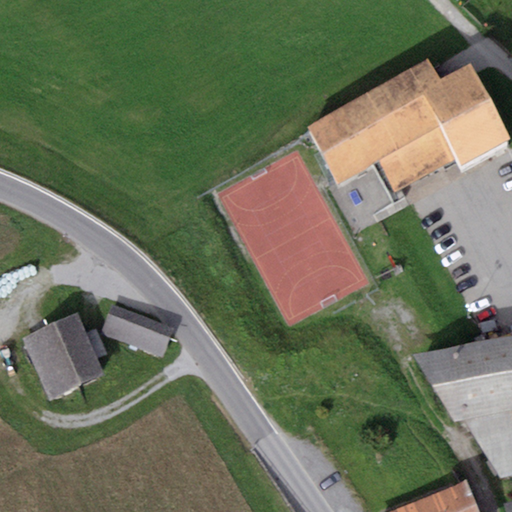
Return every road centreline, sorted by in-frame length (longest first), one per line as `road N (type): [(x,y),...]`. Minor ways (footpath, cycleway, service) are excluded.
road 1 (unclassified): [(315,511),(187,325),(118,255),(0,187)]
road 2 (track): [(205,351),(119,406),(72,421),(38,413),(9,382),(0,354)]
road 3 (track): [(493,511),(463,449),(429,414),(403,366),(390,314)]
road 4 (track): [(0,338),(9,310),(33,288),(77,278),(118,255)]
